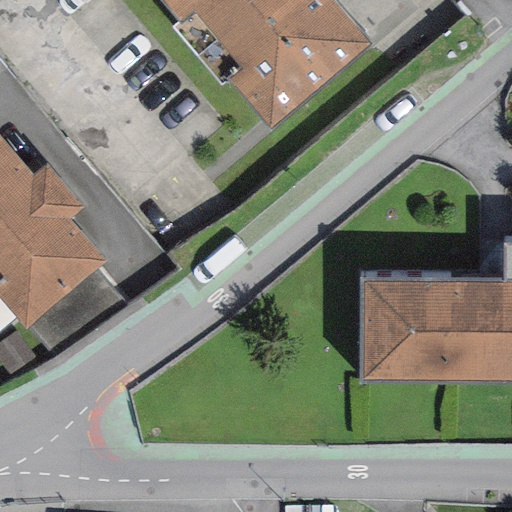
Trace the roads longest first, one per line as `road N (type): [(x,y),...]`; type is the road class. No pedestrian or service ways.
road 1 (residential): [(11,475),(65,415),(272,257),(511,53)]
road 2 (residential): [(11,475),(112,487),(511,490)]
